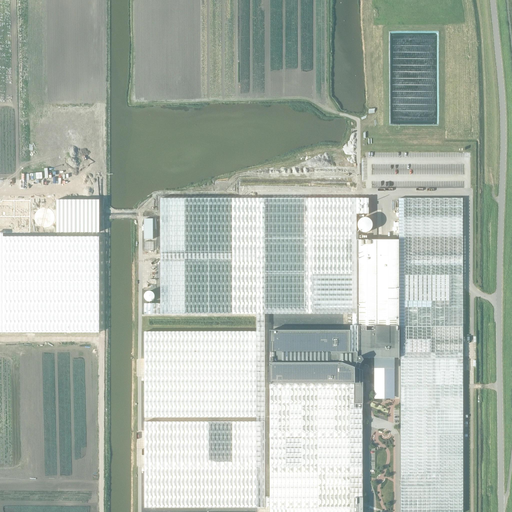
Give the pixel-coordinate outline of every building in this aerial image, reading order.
[(462,198),(399,198),(399,240),(399,327),(399,358),(399,390),(463,390),(462,198)] [(98,199),(55,199),(55,232),(98,232),(98,199)] [(356,199),(160,199),(160,304),(160,314),(256,314),(264,314),(352,314),(357,314),(356,240),(356,199)] [(368,199),(356,199),(356,214),(368,214),(368,199)] [(30,233),(30,200),(2,200),(2,202),(0,201),(0,232),(2,233),(25,233),(29,233),(30,233)] [(153,219),(144,219),(144,239),(153,239),(153,219)] [(0,332),(28,333),(32,333),(98,333),(98,237),(29,237),(25,237),(2,237),(2,233),(0,232),(0,332)] [(399,240),(356,240),(357,314),(357,327),(366,327),(374,327),(399,327),(399,240)] [(160,304),(144,304),(144,314),(160,314),(160,304)] [(264,314),(256,314),(256,332),(145,332),(145,417),(256,417),(256,421),(144,422),(145,508),(265,508),(264,332),(264,314)] [(361,364),(364,360),(363,359),(363,358),(357,358),(357,327),(357,314),(352,314),(352,326),(350,326),(350,331),(310,331),(270,331),(269,385),(353,385),(353,405),(362,405),(362,403),(362,371),(361,370),(358,369),(360,364),(361,364)] [(357,327),(357,358),(363,358),(374,358),(394,358),(399,358),(399,327),(374,327),(374,332),(366,332),(366,327),(357,327)] [(394,399),(394,358),(374,358),(374,399),(394,399)] [(353,511),(354,469),(362,469),(362,405),(353,405),(353,385),(269,385),(269,469),(270,498),(264,498),(265,509),(269,509),(269,511),(353,511)] [(400,511),(462,511),(463,441),(463,390),(399,391),(400,442),(401,442),(400,511)] [(362,469),(354,469),(353,511),(362,511),(363,498),(362,498),(362,469)]
